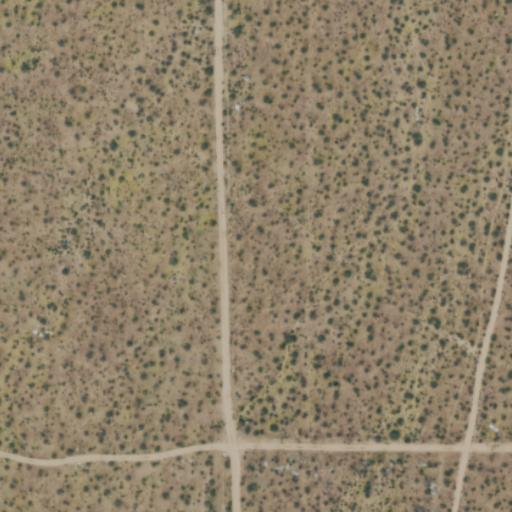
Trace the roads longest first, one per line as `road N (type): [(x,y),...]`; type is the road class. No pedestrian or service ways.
road 1 (track): [(232,511),(215,0)]
road 2 (track): [(511,450),(230,447)]
road 3 (track): [(0,447),(88,456),(230,447)]
